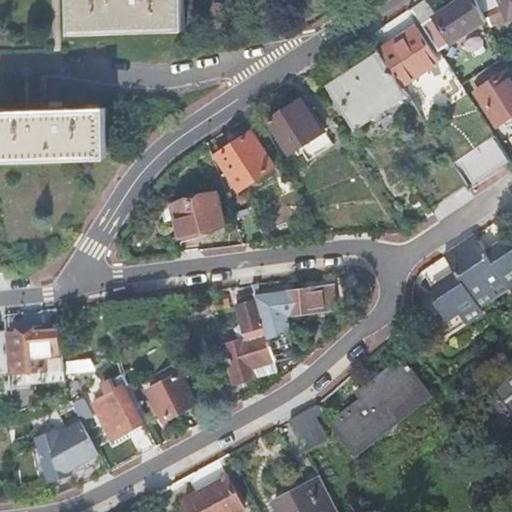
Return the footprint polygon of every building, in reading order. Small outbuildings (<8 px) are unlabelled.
[(183,0),(68,0),(70,30),(184,27),(183,0)] [(439,50),(485,20),(481,10),(476,0),(455,0),(421,23),(439,50)] [(476,0),(481,10),(499,2),(498,0),(476,0)] [(485,20),(487,25),(506,16),(507,18),(511,15),(511,0),(498,0),(499,2),(481,10),(485,20)] [(414,24),(376,48),(379,53),(401,86),(439,62),(414,24)] [(401,86),(379,53),(329,86),(357,128),(407,95),(401,86)] [(511,83),(505,74),(477,93),(499,125),(502,128),(506,128),(511,123),(511,83)] [(290,154),(323,131),(302,99),(267,121),(290,154)] [(106,110),(0,112),(0,159),(108,156),(106,110)] [(273,167),(250,132),(216,155),(239,190),(273,167)] [(494,139),(460,162),(477,187),(511,163),(494,139)] [(467,186),(447,155),(409,180),(429,210),(467,186)] [(219,203),(216,193),(172,204),(181,238),(225,226),(220,209),(225,208),(224,202),(219,203)] [(356,232),(371,232),(371,202),(356,202),(356,232)] [(244,246),(265,243),(253,207),(232,214),(244,246)] [(473,236),(457,247),(492,299),(505,291),(509,297),(511,294),(511,237),(508,240),(509,242),(499,249),(497,245),(484,254),(473,236)] [(509,242),(508,240),(507,239),(497,245),(499,249),(509,242)] [(457,247),(441,257),(453,274),(440,282),(443,286),(432,293),(430,289),(412,301),(435,337),(460,320),(463,326),(481,314),(477,309),(492,299),(457,247)] [(0,252),(0,254),(6,272),(25,268),(20,248),(0,252)] [(440,282),(430,289),(432,293),(443,286),(440,282)] [(331,286),(254,296),(256,300),(274,363),(294,359),(288,315),(334,309),(331,286)] [(254,296),(254,293),(234,299),(236,305),(256,300),(254,296)] [(274,363),(256,300),(236,305),(243,330),(235,333),(238,342),(224,346),(235,384),(277,370),(274,363)] [(438,342),(463,326),(460,320),(435,337),(438,342)] [(0,325),(0,368),(9,367),(5,325),(0,325)] [(47,356),(44,330),(10,334),(14,372),(56,367),(54,355),(47,356)] [(357,403),(384,433),(435,398),(405,357),(356,390),(362,399),(357,403)] [(195,404),(179,374),(147,391),(163,421),(195,404)] [(511,412),(511,378),(495,392),(511,412)] [(135,448),(152,440),(123,387),(93,404),(113,439),(132,429),(135,433),(129,436),(135,448)] [(353,455),(384,433),(357,403),(330,421),(353,455)] [(300,416),(292,421),(310,451),(331,438),(319,418),(325,414),(318,404),(315,406),(312,409),(307,412),(300,416)] [(91,441),(81,422),(58,434),(57,431),(37,438),(39,445),(42,452),(39,453),(41,465),(43,465),(47,477),(48,482),(71,474),(70,471),(82,464),(99,456),(91,441)] [(42,452),(39,445),(32,449),(36,478),(47,477),(43,465),(41,465),(39,453),(42,452)] [(239,511),(244,510),(219,462),(190,476),(199,493),(183,501),(188,511),(239,511)] [(70,471),(71,474),(84,470),(82,464),(70,471)] [(278,511),(338,511),(329,494),(320,477),(272,501),(278,511)]
